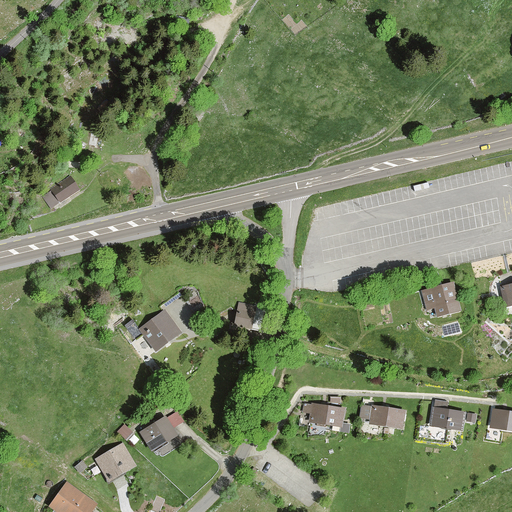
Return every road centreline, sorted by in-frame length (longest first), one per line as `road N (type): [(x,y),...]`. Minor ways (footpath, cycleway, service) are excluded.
road 1 (residential): [(286,261),(276,340),(246,443),(197,511)]
road 2 (primary): [(511,137),(289,187)]
road 3 (primary): [(212,205),(0,255)]
